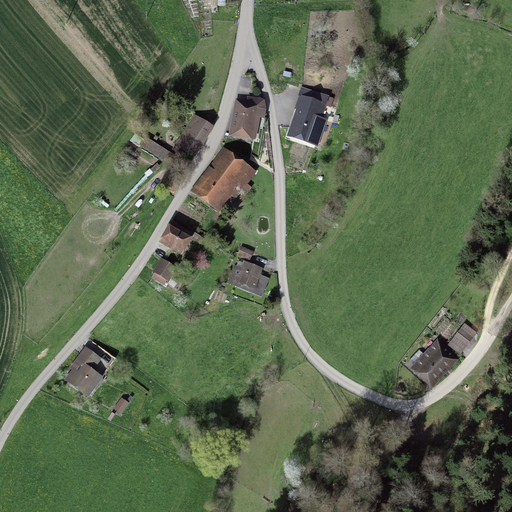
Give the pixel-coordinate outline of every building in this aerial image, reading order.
[(313,147),(326,109),(329,99),(299,89),(296,99),(283,137),(313,147)] [(246,100),(245,104),(234,102),(228,139),(253,143),(257,120),(261,121),(264,102),(246,100)] [(190,159),(210,131),(190,116),(170,144),(190,159)] [(166,153),(145,140),(138,153),(159,166),(166,153)] [(254,174),(222,152),(191,196),(218,215),(229,199),(234,203),(238,197),(243,200),(250,191),(245,188),(254,174)] [(189,238),(166,224),(154,245),(176,259),(187,241),(189,238)] [(191,236),(189,238),(187,241),(196,247),(200,242),(191,236)] [(254,255),(242,249),(239,255),(251,260),(254,255)] [(175,272),(161,263),(153,276),(167,285),(175,272)] [(256,277),(259,271),(241,263),(240,265),(236,264),(234,269),(232,268),(224,285),(258,299),(265,281),(256,277)] [(478,336),(466,326),(448,348),(461,358),(478,336)] [(459,362),(437,343),(410,374),(432,393),(459,362)] [(93,376),(101,364),(87,353),(72,372),(74,375),(67,385),(89,401),(103,383),(93,376)] [(121,416),(128,407),(122,401),(114,411),(121,416)]
